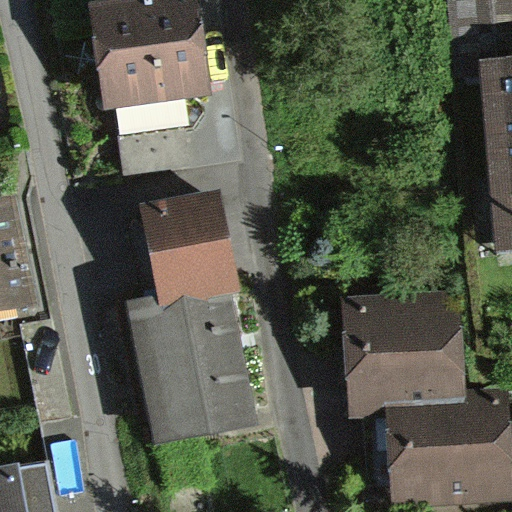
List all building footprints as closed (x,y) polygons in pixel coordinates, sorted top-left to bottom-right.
[(110,0),(92,3),(106,105),(211,91),(198,0),(110,0)] [(511,61),(483,64),(497,248),(511,246),(511,61)] [(157,303),(236,290),(223,191),(140,205),(157,303)] [(0,195),(0,309),(36,302),(16,193),(0,195)] [(236,290),(157,303),(130,307),(152,443),(259,425),(236,290)] [(351,416),(390,415),(389,406),(467,401),(466,388),(462,295),(347,299),(351,416)] [(467,401),(389,406),(390,415),(395,506),(511,502),(511,465),(509,387),(466,388),(467,401)] [(0,511),(50,511),(41,465),(0,473),(0,511)]
